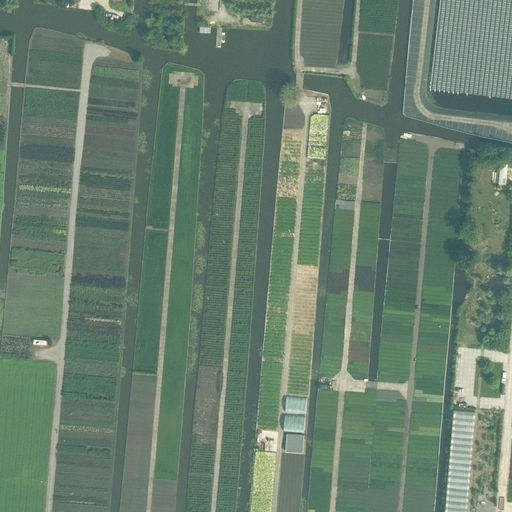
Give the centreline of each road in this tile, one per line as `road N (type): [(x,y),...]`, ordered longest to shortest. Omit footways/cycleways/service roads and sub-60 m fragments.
road 1 (track): [(274,511),(305,155),(300,0)]
road 2 (track): [(45,511),(78,63)]
